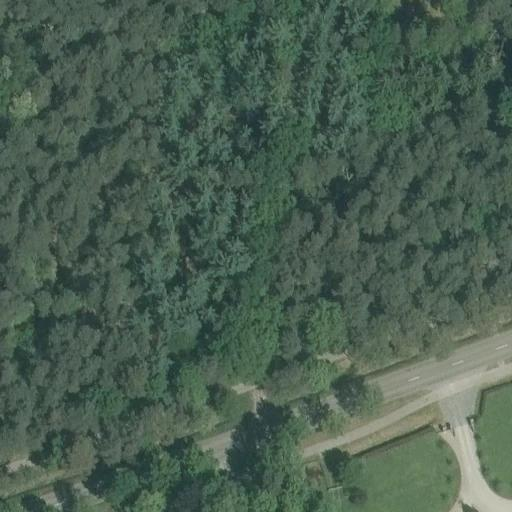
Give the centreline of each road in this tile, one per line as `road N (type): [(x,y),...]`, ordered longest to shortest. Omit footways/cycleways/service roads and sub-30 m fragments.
road 1 (tertiary): [(511,346),(27,511)]
road 2 (track): [(291,0),(289,148),(255,385)]
